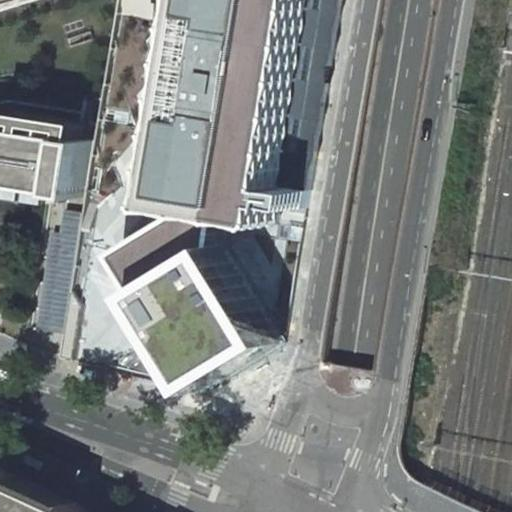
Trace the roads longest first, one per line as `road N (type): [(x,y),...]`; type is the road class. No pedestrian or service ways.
road 1 (primary): [(328,511),(412,0)]
road 2 (residential): [(369,0),(305,385),(269,491)]
road 3 (primary): [(367,472),(389,394),(454,0)]
road 4 (primary): [(269,491),(210,465),(58,428),(0,402)]
